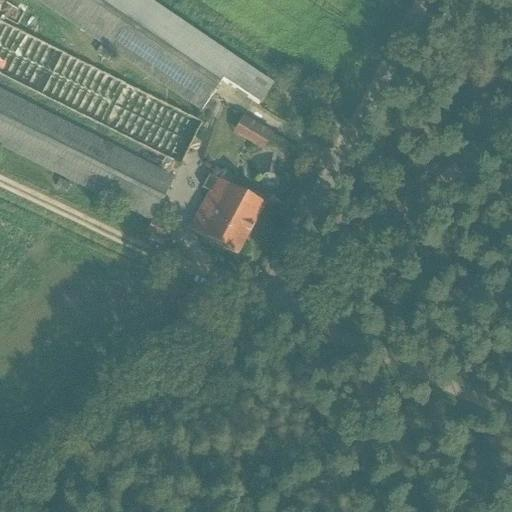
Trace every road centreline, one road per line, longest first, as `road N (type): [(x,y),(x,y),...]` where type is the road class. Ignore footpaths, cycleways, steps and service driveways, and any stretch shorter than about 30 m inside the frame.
road 1 (unclassified): [(266,316),(263,302),(425,0)]
road 2 (unclassified): [(266,316),(7,511)]
road 3 (unclassified): [(266,316),(511,129)]
road 4 (track): [(266,316),(237,290),(0,185)]
road 5 (unclassified): [(511,420),(406,368),(266,316)]
